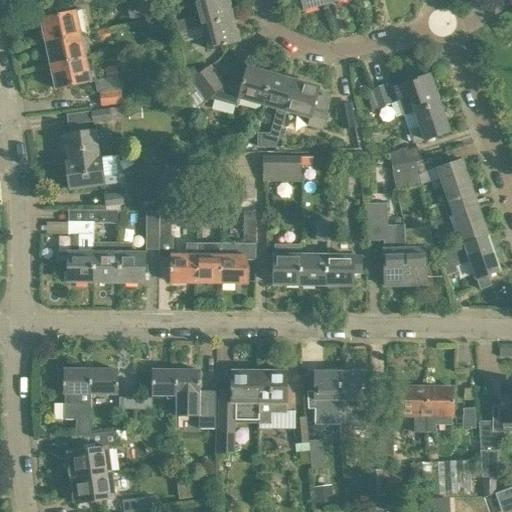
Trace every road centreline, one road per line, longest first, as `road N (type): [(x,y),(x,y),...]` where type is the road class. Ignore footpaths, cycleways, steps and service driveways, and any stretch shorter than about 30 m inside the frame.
road 1 (residential): [(511,333),(18,324)]
road 2 (residential): [(18,324),(16,189),(0,73)]
road 3 (residential): [(448,19),(317,50),(281,30),(264,0)]
road 4 (residential): [(27,511),(16,420),(18,324)]
road 5 (residential): [(511,196),(452,32)]
